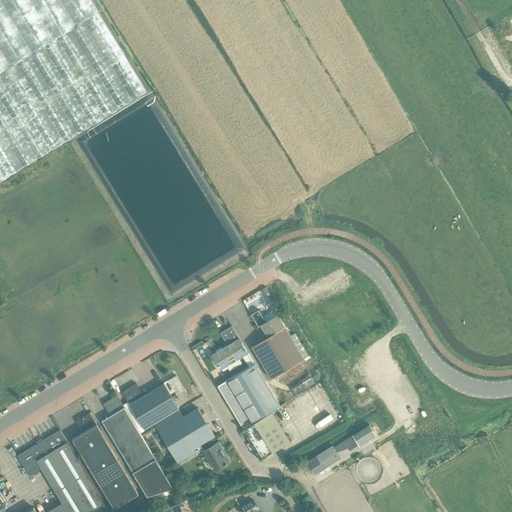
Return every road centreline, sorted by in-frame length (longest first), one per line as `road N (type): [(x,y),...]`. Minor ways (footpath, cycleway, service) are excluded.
road 1 (tertiary): [(511,389),(476,389),(434,364),(373,268),(350,255),(312,248),(265,265)]
road 2 (unclassified): [(286,475),(259,474),(168,324)]
road 3 (tertiary): [(0,426),(168,324)]
